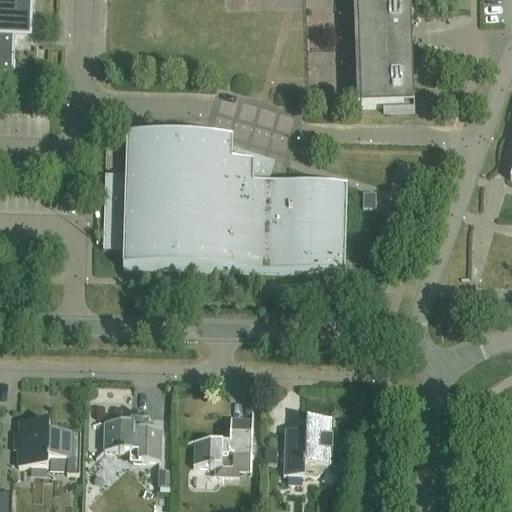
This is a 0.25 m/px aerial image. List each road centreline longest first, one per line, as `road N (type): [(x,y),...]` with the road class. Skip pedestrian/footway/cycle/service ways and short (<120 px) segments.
road 1 (residential): [(78,107),(216,109),(302,133),(481,138)]
road 2 (residential): [(0,368),(214,375)]
road 3 (residential): [(408,339),(481,138)]
road 4 (tertiary): [(408,339),(231,332)]
road 5 (residential): [(75,326),(76,228),(0,226)]
road 6 (tertiary): [(231,332),(75,326)]
road 7 (residential): [(427,511),(434,363)]
road 8 (residential): [(214,375),(345,377)]
